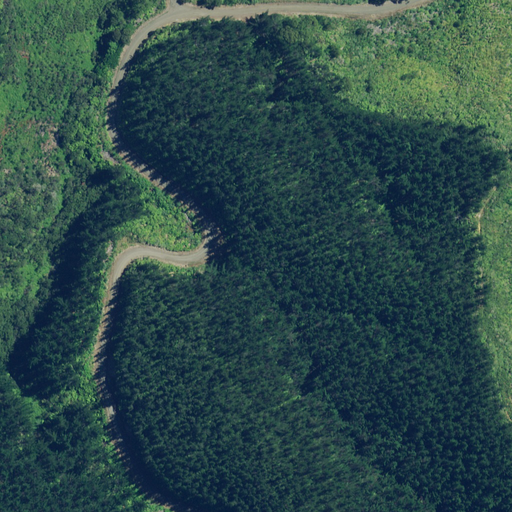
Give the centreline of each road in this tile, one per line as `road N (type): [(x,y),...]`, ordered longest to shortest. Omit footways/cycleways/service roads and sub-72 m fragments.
road 1 (track): [(179,13),(149,24),(135,46),(121,69),(111,121),(164,184),(203,211),(206,239),(193,253),(148,248),(132,256),(120,267),(101,322),(105,415),(156,495),(189,511)]
road 2 (track): [(166,0),(179,13),(368,11),(396,0)]
